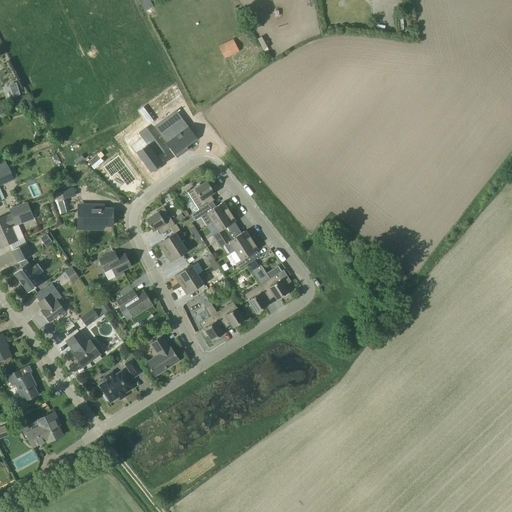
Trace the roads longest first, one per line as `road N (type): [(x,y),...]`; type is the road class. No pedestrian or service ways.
road 1 (residential): [(311,292),(209,159),(198,158),(131,218),(199,372)]
road 2 (residential): [(101,432),(0,292)]
road 3 (residential): [(199,372),(311,292)]
